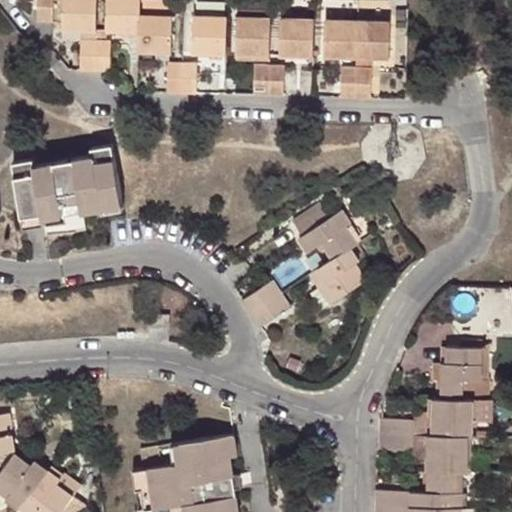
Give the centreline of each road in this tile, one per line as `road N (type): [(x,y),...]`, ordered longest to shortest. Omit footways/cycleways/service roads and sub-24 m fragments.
road 1 (residential): [(355,423),(362,383),(403,301),(478,232),(485,213),(474,139),(402,107),(100,100),(56,71)]
road 2 (residential): [(0,273),(181,259),(210,276),(229,308),(243,346),(237,383)]
road 3 (residential): [(237,383),(170,361),(0,363)]
road 4 (residential): [(355,423),(237,383)]
